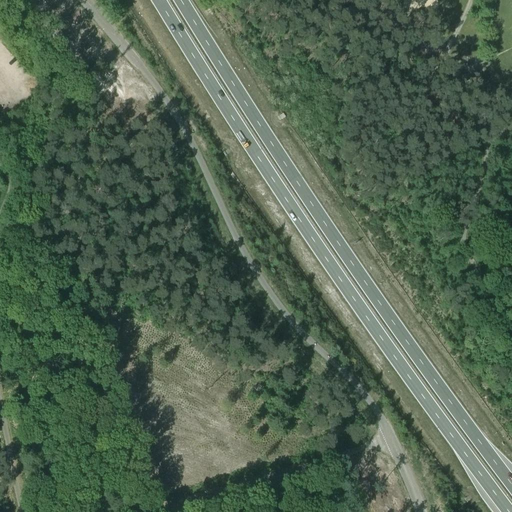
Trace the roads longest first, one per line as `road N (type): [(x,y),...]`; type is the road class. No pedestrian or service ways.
road 1 (trunk): [(157,0),(295,213),(508,511)]
road 2 (unclassified): [(418,511),(366,394),(281,309),(230,226),(182,123),(85,0)]
road 3 (trunk): [(511,485),(308,200),(181,0)]
road 4 (track): [(145,511),(390,437)]
